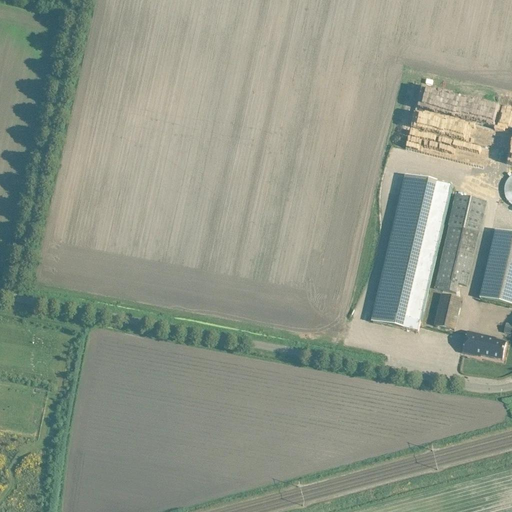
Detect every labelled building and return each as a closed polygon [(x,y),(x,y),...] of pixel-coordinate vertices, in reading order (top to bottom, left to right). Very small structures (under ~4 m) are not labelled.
[(452,188),(407,177),(373,323),(418,334),(452,188)] [(456,196),(435,289),(457,295),(459,285),(467,287),(479,234),(481,234),(487,203),(456,196)] [(511,235),(495,231),(479,300),(511,307),(511,235)] [(441,298),(437,317),(435,327),(455,332),(461,302),(441,298)] [(468,333),(463,354),(481,358),(481,356),(503,361),(506,344),(496,341),(496,340),(468,333)]
